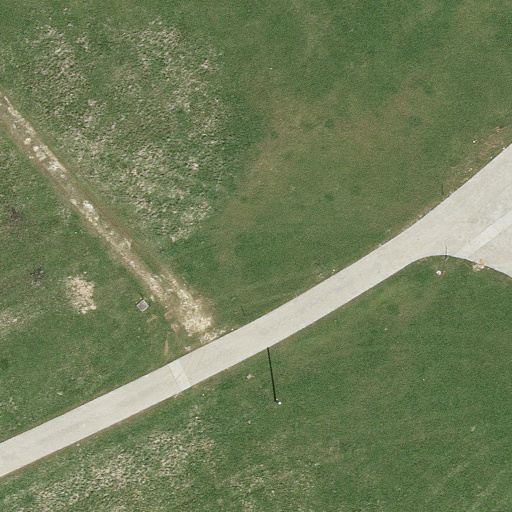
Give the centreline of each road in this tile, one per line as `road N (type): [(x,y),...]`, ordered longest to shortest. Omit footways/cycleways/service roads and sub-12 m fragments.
road 1 (unclassified): [(0,457),(224,356),(468,206),(511,161)]
road 2 (track): [(0,120),(65,200),(224,356)]
